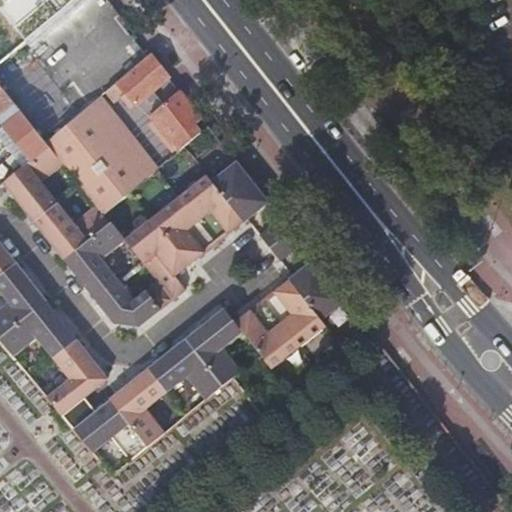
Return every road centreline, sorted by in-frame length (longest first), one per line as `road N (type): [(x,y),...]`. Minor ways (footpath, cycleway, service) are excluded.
road 1 (primary): [(189,0),(459,353)]
road 2 (primary): [(491,327),(228,0)]
road 3 (residential): [(0,223),(100,339),(126,350),(153,345),(244,270)]
